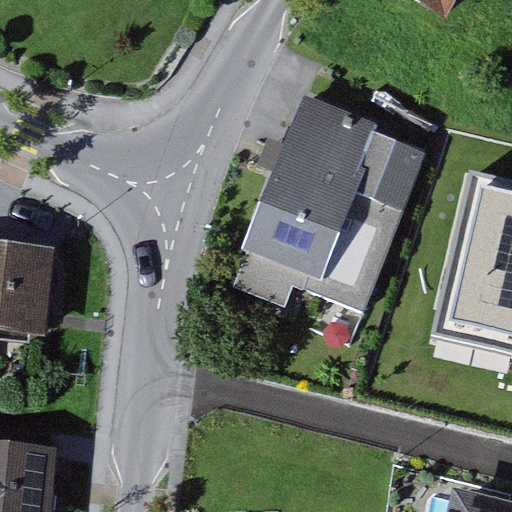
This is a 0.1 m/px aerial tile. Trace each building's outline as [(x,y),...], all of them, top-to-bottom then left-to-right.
[(471,0),(421,0),(459,21),(471,0)] [(441,164),(318,110),(252,261),(374,315),(441,164)] [(511,184),(496,240),(511,244),(511,184)] [(71,252),(0,243),(0,336),(60,344),(63,317),(71,252)] [(500,262),(449,245),(431,298),(472,312),(456,362),(511,380),(511,283),(495,277),(500,262)] [(80,511),(87,457),(0,447),(0,511),(80,511)]
